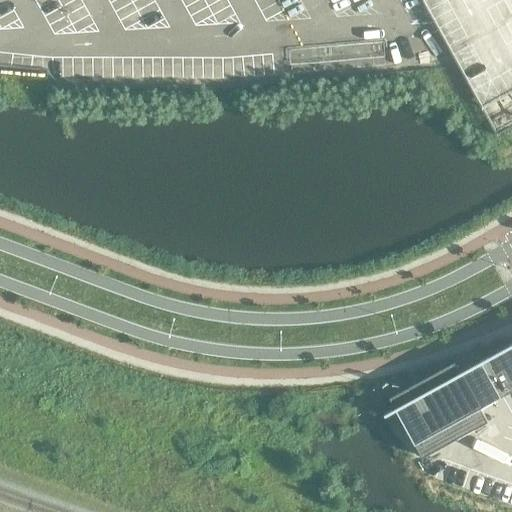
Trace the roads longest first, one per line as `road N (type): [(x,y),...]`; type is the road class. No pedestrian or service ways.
road 1 (tertiary): [(511,247),(409,297),(337,316),(270,321),(201,313),(0,242)]
road 2 (tertiary): [(0,282),(197,349),(271,355),(383,342),(511,288)]
